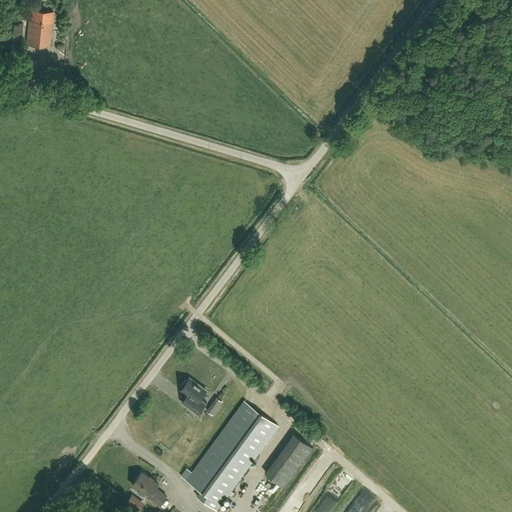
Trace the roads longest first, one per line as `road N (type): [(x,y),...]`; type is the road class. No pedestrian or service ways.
road 1 (unclassified): [(86,462),(303,175)]
road 2 (unclassified): [(303,175),(0,84)]
road 3 (unclassified): [(303,175),(434,0)]
